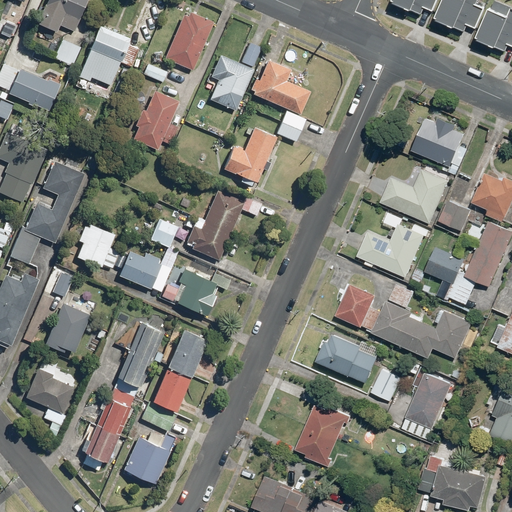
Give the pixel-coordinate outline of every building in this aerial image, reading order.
[(47,0),(39,20),(59,29),(62,23),(76,29),(88,0),(47,0)] [(389,0),(389,1),(418,14),(421,7),(431,11),(435,0),(389,0)] [(439,0),(432,18),(460,31),(463,24),(473,28),(481,11),(471,6),(473,0),(439,0)] [(489,10),(476,38),(504,51),(508,44),(511,46),(511,7),(506,17),(489,10)] [(186,11),(166,56),(195,68),(216,20),(192,9),(190,13),(186,11)] [(18,23),(9,19),(3,32),(12,36),(18,23)] [(102,23),(80,73),(92,78),(93,75),(112,83),(122,60),(133,64),(141,47),(130,42),(133,35),(102,23)] [(84,46),(63,36),(54,55),(74,65),(84,46)] [(251,40),(243,59),(255,64),(263,45),(251,40)] [(211,97),(238,108),(256,67),(222,52),(213,74),(220,77),(211,97)] [(256,88),(255,91),(302,112),(312,89),(288,78),(293,67),(271,57),(262,77),(258,75),(253,87),(256,88)] [(50,78),(22,65),(21,68),(5,61),(0,72),(0,83),(11,89),(11,90),(31,99),(30,101),(49,110),(63,82),(51,76),(50,78)] [(169,69),(149,61),(144,72),(164,80),(169,69)] [(120,77),(114,90),(123,95),(130,82),(120,77)] [(140,123),(135,136),(160,147),(182,98),(157,86),(148,108),(145,106),(138,122),(140,123)] [(17,102),(5,98),(0,111),(11,116),(17,102)] [(288,108),(278,131),(298,139),(308,116),(288,108)] [(430,114),(416,147),(454,164),(469,132),(457,126),(459,122),(451,117),(442,114),(440,118),(430,114)] [(226,166),(259,180),(279,134),(269,128),(256,124),(246,147),(236,143),(226,166)] [(49,148),(8,129),(0,148),(0,155),(10,160),(6,170),(8,171),(0,187),(0,189),(24,200),(32,182),(34,182),(38,173),(49,148)] [(101,158),(92,154),(87,165),(96,169),(101,158)] [(24,224),(11,253),(31,262),(43,234),(57,240),(86,171),(56,158),(45,185),(60,192),(53,207),(39,200),(27,225),(24,224)] [(395,175),(383,199),(432,222),(451,179),(424,167),(416,184),(395,175)] [(488,170),(475,199),(491,207),(489,212),(505,219),(507,214),(509,215),(511,206),(511,176),(507,174),(506,178),(488,170)] [(194,246),(221,258),(247,199),(220,187),(203,226),(196,223),(189,239),(196,242),(194,246)] [(164,203),(145,196),(142,205),(161,212),(164,203)] [(450,197),(441,219),(465,230),(475,208),(463,202),(450,197)] [(180,224),(161,216),(152,239),(172,246),(180,224)] [(439,244),(428,269),(446,277),(440,290),(439,292),(449,297),(450,294),(469,303),(480,278),(492,284),(511,238),(511,227),(505,223),(503,224),(491,219),(469,270),(463,268),(468,258),(439,244)] [(85,239),(79,254),(104,264),(105,262),(114,266),(121,249),(111,246),(117,232),(92,221),(91,225),(86,223),(80,238),(85,239)] [(371,229),(360,254),(408,275),(427,234),(401,222),(393,239),(371,229)] [(131,247),(121,273),(153,287),(153,286),(163,290),(171,271),(162,267),(164,262),(160,260),(162,257),(147,250),(146,254),(131,247)] [(187,281),(179,300),(209,313),(218,293),(214,291),(218,280),(207,274),(186,266),(180,279),(187,281)] [(0,329),(0,335),(13,342),(41,277),(25,270),(22,278),(7,272),(0,287),(0,326),(1,327),(0,329)] [(74,276),(62,271),(54,290),(66,295),(74,276)] [(375,328),(375,329),(432,356),(437,345),(458,356),(474,321),(447,308),(439,325),(424,318),(425,316),(415,311),(416,309),(409,306),(416,290),(399,282),(391,297),(390,297),(384,309),(374,304),(379,293),(354,281),(339,313),(364,325),(365,323),(375,328)] [(92,312),(64,300),(47,340),(64,347),(66,343),(77,348),(92,312)] [(511,318),(501,344),(511,348),(511,318)] [(143,320),(120,373),(143,383),(166,329),(162,327),(156,323),(148,322),(143,320)] [(185,326),(155,397),(180,407),(210,336),(199,330),(185,326)] [(329,337),(320,358),(370,379),(375,366),(383,347),(365,339),(363,343),(335,331),(332,339),(329,337)] [(424,362),(415,358),(410,368),(420,372),(424,362)] [(40,365),(27,394),(50,404),(45,416),(54,419),(49,431),(57,434),(62,423),(63,423),(67,413),(64,412),(76,385),(53,375),(55,372),(40,365)] [(404,376),(385,367),(374,390),(393,399),(404,376)] [(454,382),(428,370),(404,426),(429,438),(434,426),(435,426),(454,382)] [(110,395),(87,449),(89,449),(83,462),(100,469),(104,459),(106,460),(108,458),(110,459),(133,404),(131,404),(140,385),(120,376),(111,395),(110,395)] [(511,379),(495,413),(500,415),(492,433),(511,442),(511,379)] [(150,399),(142,415),(171,429),(178,413),(150,399)] [(330,406),(319,401),(299,446),(310,451),(309,454),(332,465),(335,457),(332,456),(348,420),(351,421),(354,413),(337,406),(338,404),(331,402),(330,406)] [(140,433),(140,434),(126,467),(157,481),(172,449),(171,448),(177,434),(167,430),(165,435),(152,429),(149,437),(140,433)] [(447,456),(434,454),(430,466),(427,466),(421,488),(448,496),(447,501),(472,508),(474,503),(481,505),(490,473),(457,464),(458,460),(446,457),(447,456)] [(346,511),(266,478),(253,508),(261,511),(346,511)]
